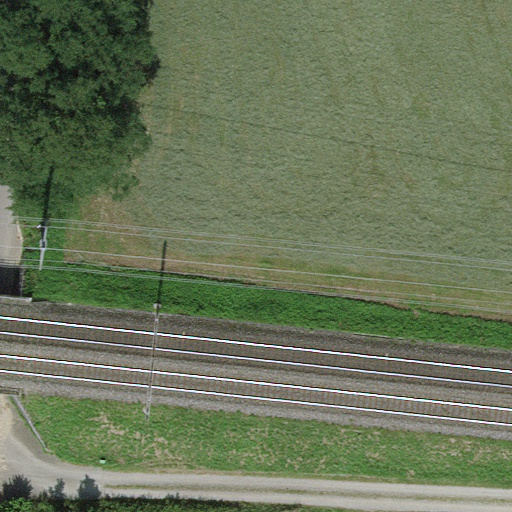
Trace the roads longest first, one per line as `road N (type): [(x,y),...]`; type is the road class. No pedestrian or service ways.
road 1 (track): [(511,507),(0,483)]
road 2 (unclassified): [(33,0),(0,211)]
